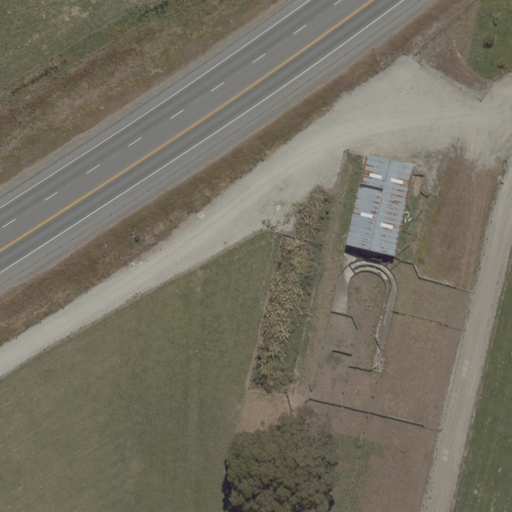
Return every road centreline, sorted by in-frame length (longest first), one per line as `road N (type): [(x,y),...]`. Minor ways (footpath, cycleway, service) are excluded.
road 1 (track): [(0,353),(406,87),(511,70)]
road 2 (trunk): [(0,251),(371,0)]
road 3 (track): [(511,202),(492,249),(433,511)]
